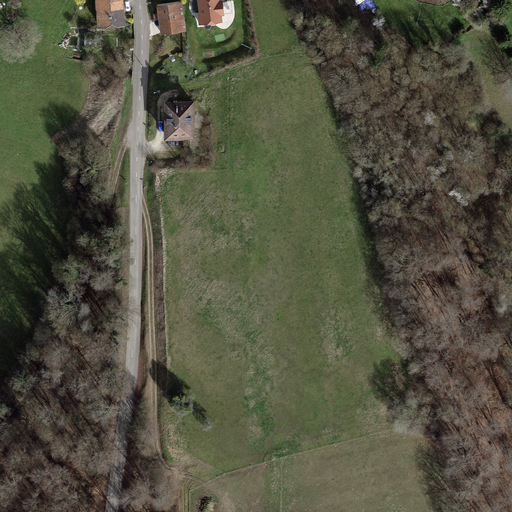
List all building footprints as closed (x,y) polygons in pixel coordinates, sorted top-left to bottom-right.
[(97,0),(100,26),(123,23),(121,0),(97,0)] [(217,0),(198,0),(200,12),(199,12),(200,24),(220,21),(219,13),(223,13),(222,1),(218,2),(217,0)] [(355,0),(360,12),(373,7),(370,0),(355,0)] [(180,22),(177,2),(157,4),(158,13),(154,14),(154,19),(159,19),(161,33),(173,32),(171,23),(179,22),(180,22)] [(166,102),(166,136),(192,135),(192,101),(166,102)]
